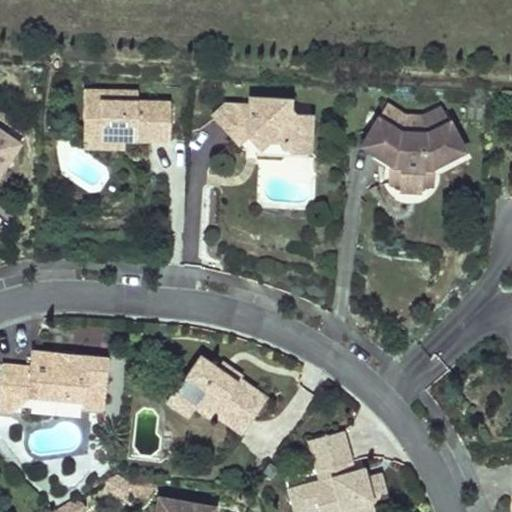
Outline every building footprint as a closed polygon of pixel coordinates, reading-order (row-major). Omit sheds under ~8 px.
[(118,92),(118,83),(86,82),(85,139),(126,140),(126,132),(100,131),(100,115),(92,115),(92,92),(118,92)] [(100,115),(100,131),(126,132),(171,133),(172,95),(140,94),(140,84),(118,83),(118,92),(92,92),(92,115),(100,115)] [(240,136),(249,128),(259,129),(258,133),(282,134),(292,144),(312,125),(296,106),(292,102),(292,92),(251,89),(251,97),(227,95),(214,106),(240,136)] [(363,137),(394,156),(393,158),(392,161),(391,164),(391,166),(391,169),(391,171),(391,173),(392,175),(402,175),(401,181),(421,183),(422,176),(432,177),(432,176),(432,175),(433,173),(434,171),(434,169),(434,166),(433,164),(433,162),(432,160),(432,159),(466,142),(445,99),(426,108),(407,107),(388,95),(363,137)] [(314,107),(296,106),(312,125),(314,107)] [(0,122),(0,166),(20,135),(0,122)] [(311,150),(312,125),(292,144),(311,150)] [(105,397),(111,347),(35,339),(33,355),(4,352),(0,392),(0,394),(18,396),(31,384),(63,388),(85,390),(85,395),(105,397)] [(241,424),(267,388),(239,368),(236,372),(220,360),(201,347),(175,384),(195,398),(211,410),(214,405),(241,424)] [(220,360),(236,372),(239,368),(241,366),(224,353),(220,360)] [(195,398),(175,384),(168,393),(188,408),(195,398)] [(18,396),(0,394),(0,401),(11,403),(18,396)] [(320,472),(288,480),(295,507),(319,500),(322,510),(337,506),(336,501),(379,490),(387,487),(381,465),(367,469),(357,471),(354,461),(343,421),(308,430),(320,472)] [(354,461),(357,471),(367,469),(364,458),(354,461)] [(128,475),(128,469),(116,464),(106,470),(106,483),(118,489),(129,482),(128,475)] [(136,465),(128,475),(134,486),(147,488),(154,478),(150,466),(136,465)] [(215,511),(218,498),(161,487),(156,511),(215,511)] [(86,494),(75,490),(52,505),(57,511),(75,511),(86,506),(86,494)] [(379,490),(336,501),(337,506),(338,511),(349,511),(382,503),(379,490)]
